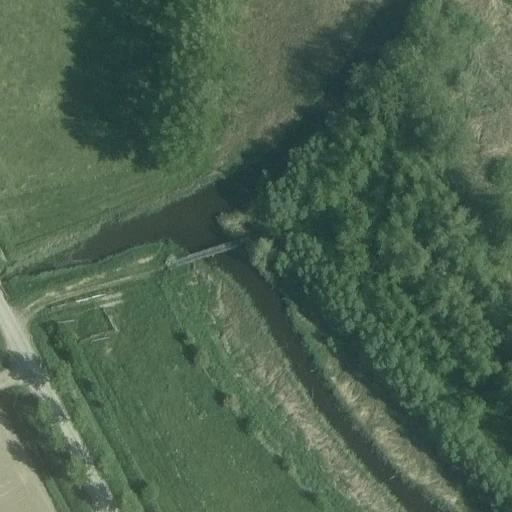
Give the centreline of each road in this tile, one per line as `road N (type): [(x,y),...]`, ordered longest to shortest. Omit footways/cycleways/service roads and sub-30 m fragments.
road 1 (track): [(258,239),(316,243),(445,418),(511,490)]
road 2 (unclassified): [(108,511),(0,308)]
road 3 (track): [(4,316),(171,266)]
